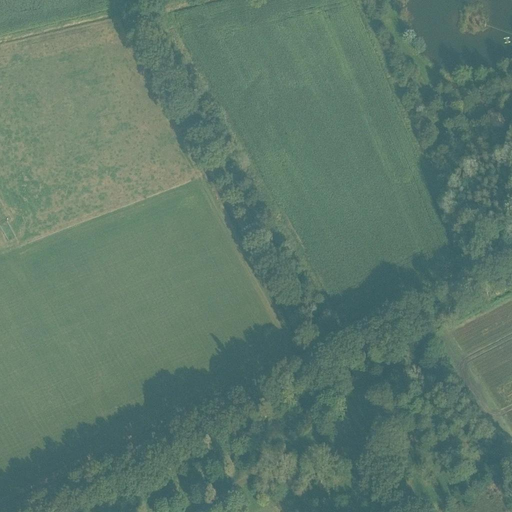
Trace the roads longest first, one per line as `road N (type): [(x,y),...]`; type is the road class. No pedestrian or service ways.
road 1 (track): [(14,511),(511,254)]
road 2 (track): [(320,352),(145,47)]
